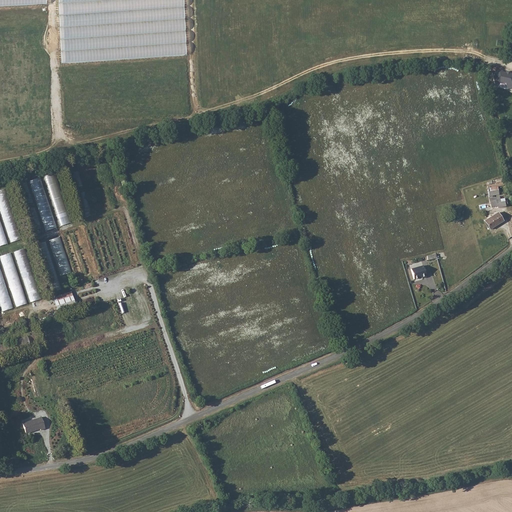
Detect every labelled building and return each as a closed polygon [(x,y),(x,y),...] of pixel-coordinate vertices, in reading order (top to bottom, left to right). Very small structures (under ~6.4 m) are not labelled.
[(186,57),(183,0),(58,0),(61,61),(186,57)] [(46,175),(59,226),(69,223),(55,173),(46,175)] [(31,180),(46,231),(56,228),(42,177),(31,180)] [(28,182),(22,183),(35,229),(41,228),(28,182)] [(5,189),(0,190),(0,206),(11,241),(20,238),(5,189)] [(493,202),(491,202),(491,208),(498,207),(498,209),(508,207),(508,201),(501,202),(500,197),(493,198),(493,202)] [(498,213),(485,222),(491,230),(504,222),(498,213)] [(71,272),(61,236),(50,240),(61,276),(71,272)] [(62,289),(47,241),(39,243),(53,292),(62,289)] [(26,248),(15,251),(30,302),(40,299),(26,248)] [(11,252),(0,256),(10,285),(21,281),(11,252)] [(423,266),(411,269),(414,279),(421,277),(422,279),(426,278),(423,266)] [(54,297),(56,306),(74,300),(71,291),(54,297)] [(22,297),(17,298),(18,305),(27,303),(26,297),(22,297)] [(74,300),(56,306),(58,310),(76,305),(74,300)] [(28,336),(0,345),(0,352),(25,343),(30,342),(28,336)] [(41,417),(22,423),(26,434),(40,429),(40,431),(45,429),(41,417)]
